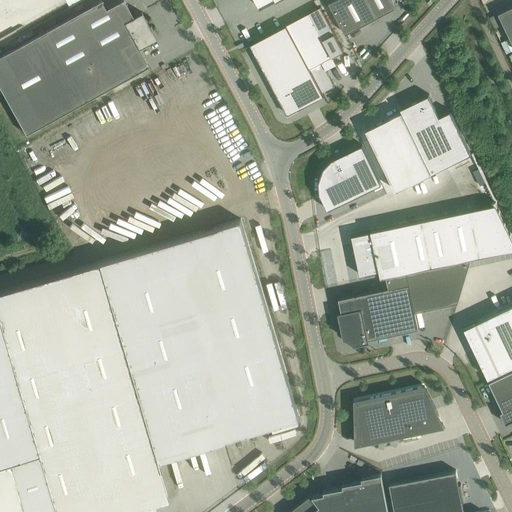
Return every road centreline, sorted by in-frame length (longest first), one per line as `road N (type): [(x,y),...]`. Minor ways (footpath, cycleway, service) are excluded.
road 1 (unclassified): [(323,382),(425,360),(449,375),(511,506)]
road 2 (unclassified): [(275,162),(332,126),(450,0)]
road 3 (unclassified): [(275,162),(323,382)]
road 4 (unclassified): [(191,0),(275,162)]
road 5 (unclassified): [(323,382),(329,423),(319,452),(243,511)]
